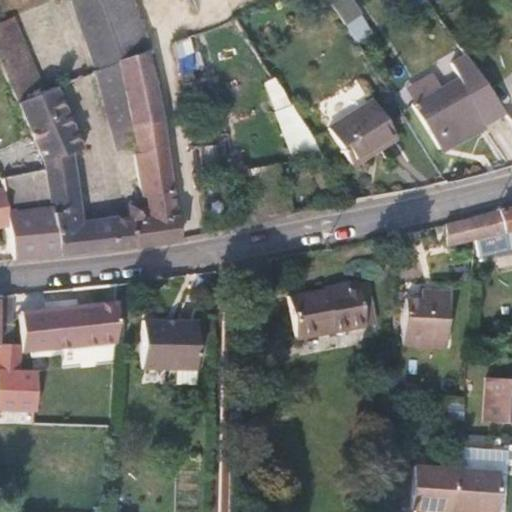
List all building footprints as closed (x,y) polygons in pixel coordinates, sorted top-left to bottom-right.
[(371,27),(350,0),(329,0),(326,1),(353,39),(371,27)] [(0,70),(9,99),(39,88),(15,16),(0,20),(0,70)] [(170,41),(174,57),(190,53),(185,37),(170,41)] [(448,148),(500,106),(456,53),(441,66),(448,75),(405,108),(440,149),(446,145),(448,148)] [(179,241),(139,60),(111,71),(140,202),(129,204),(132,218),(138,248),(179,241)] [(274,77),(260,82),(270,109),(284,104),(274,77)] [(75,152),(58,114),(76,107),(65,87),(21,104),(31,132),(35,162),(38,170),(40,178),(57,260),(138,248),(132,218),(86,226),(63,157),(75,152)] [(291,166),(314,158),(293,102),(271,110),(291,166)] [(31,132),(21,104),(7,110),(35,162),(31,132)] [(398,147),(369,110),(327,141),(351,173),(375,155),(380,160),(398,147)] [(57,260),(40,178),(2,183),(3,190),(7,225),(12,264),(57,260)] [(505,251),(501,233),(510,232),(511,239),(511,238),(511,208),(467,220),(471,240),(474,257),(505,251)] [(471,240),(467,220),(439,226),(443,248),(471,240)] [(443,248),(439,226),(421,231),(425,252),(443,248)] [(444,344),(445,288),(439,288),(409,287),(409,298),(401,298),(400,344),(444,344)] [(370,335),(361,293),(291,306),(299,348),(334,342),(370,335)] [(17,348),(15,322),(14,307),(0,307),(0,354),(2,355),(3,348),(17,348)] [(116,351),(116,311),(15,322),(17,348),(24,348),(25,360),(116,351)] [(200,378),(200,330),(147,330),(146,380),(200,378)] [(511,394),(511,331),(497,331),(494,394),(511,394)] [(458,468),(462,423),(419,419),(414,465),(458,468)] [(502,472),(506,427),(462,423),(458,468),(502,472)]
